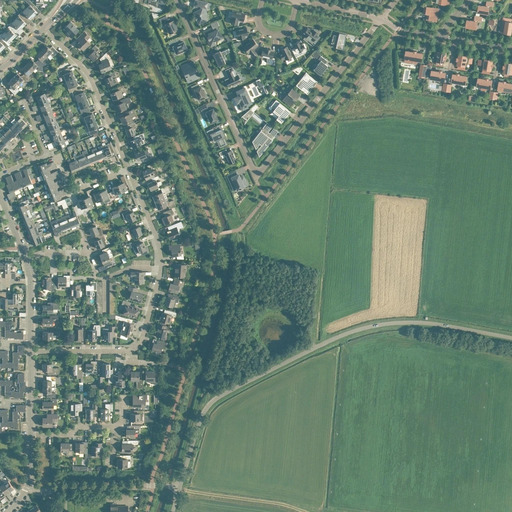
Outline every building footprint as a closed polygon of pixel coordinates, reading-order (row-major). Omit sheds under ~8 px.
[(37,16),(41,12),(29,0),(25,0),(30,5),(26,8),(34,16),(35,14),(37,16)] [(134,0),(134,2),(138,3),(144,4),(144,3),(156,5),(156,7),(164,9),(165,3),(163,0),(134,0)] [(196,11),(194,12),(196,16),(195,17),(196,20),(197,19),(199,23),(205,20),(203,16),(207,14),(205,10),(206,9),(208,9),(210,8),(211,3),(196,0),(195,0),(194,6),(196,6),(195,10),(196,11)] [(479,5),(478,12),(488,14),(490,6),(493,6),(494,2),(487,1),(486,7),(479,5)] [(436,21),(437,15),(437,13),(438,13),(439,9),(425,6),(424,14),(424,13),(428,14),(427,19),(426,19),(426,20),(429,20),(429,21),(433,22),(433,21),(436,21)] [(32,18),(34,16),(26,8),(23,11),(23,10),(20,13),(30,23),(33,19),(32,18)] [(229,11),(228,17),(231,18),(230,19),(232,19),(231,24),(237,25),(238,20),(243,21),(245,14),(232,11),(232,12),(229,11)] [(26,27),(30,23),(20,13),(17,16),(18,17),(15,19),(23,27),(24,25),(26,27)] [(166,16),(159,19),(162,25),(165,23),(170,33),(171,34),(175,33),(175,34),(174,31),(177,30),(173,20),(171,21),(169,18),(168,19),(166,16)] [(474,21),(467,20),(466,27),(476,29),(478,20),(482,21),(482,17),(475,16),(474,21)] [(505,28),(504,33),(511,34),(511,28),(511,22),(511,19),(503,18),(502,21),(503,21),(502,28),(505,28)] [(21,29),(23,27),(15,19),(12,22),(12,21),(9,24),(10,25),(19,35),(23,31),(21,29)] [(212,28),(204,32),(206,38),(208,37),(209,40),(208,41),(210,46),(216,44),(214,41),(219,38),(220,35),(218,30),(219,26),(217,21),(211,24),(212,28)] [(69,34),(68,35),(71,38),(79,31),(70,22),(64,28),(69,34)] [(16,39),(19,35),(10,25),(7,28),(8,29),(5,32),(13,39),(14,37),(16,39)] [(247,27),(236,30),(237,37),(238,37),(239,39),(245,38),(245,35),(248,35),(247,32),(248,31),(247,27)] [(306,36),(303,39),(313,46),(315,43),(313,41),(318,36),(317,35),(319,32),(319,30),(310,28),(309,29),(308,28),(304,33),(306,34),(308,35),(307,37),(306,36)] [(90,37),(84,31),(77,39),(80,41),(77,44),(83,50),(90,43),(87,40),(90,37)] [(11,41),(13,39),(5,32),(2,34),(2,33),(0,35),(0,37),(9,46),(12,42),(11,41)] [(336,48),(343,49),(344,45),(345,45),(344,44),(346,35),(339,33),(338,36),(333,34),(333,35),(331,42),(332,42),(332,43),(334,43),(334,42),(337,43),(336,48)] [(5,50),(9,46),(0,37),(0,48),(2,50),(3,48),(5,50)] [(184,42),(180,43),(178,44),(176,39),(168,42),(169,46),(172,44),(176,54),(180,52),(180,53),(184,52),(183,50),(187,49),(184,42)] [(253,40),(243,47),(248,53),(250,52),(252,56),(257,52),(255,50),(254,49),(258,46),(253,40)] [(302,50),(305,48),(306,47),(304,44),(303,44),(303,43),(302,43),(301,43),(300,40),(299,41),(298,41),(297,41),(296,42),(293,44),(296,49),(292,51),(296,57),(303,54),(302,50)] [(58,51),(53,46),(50,49),(45,45),(43,47),(40,50),(47,56),(49,54),(51,55),(53,53),(55,55),(58,51)] [(99,49),(95,45),(89,51),(91,53),(89,56),(94,61),(99,55),(96,52),(99,49)] [(282,53),(280,54),(282,60),(285,59),(286,60),(292,57),(290,54),(291,53),(289,50),(287,47),(281,50),(282,53)] [(262,49),(261,56),(267,57),(267,63),(274,65),(274,59),(272,58),(274,52),(271,51),(271,50),(265,49),(265,50),(262,49)] [(47,56),(40,50),(38,52),(38,53),(36,55),(40,59),(38,61),(43,66),(45,64),(43,62),(46,60),(44,59),(47,56)] [(214,53),(213,53),(220,67),(219,66),(225,63),(224,59),(226,58),(224,55),(227,54),(225,50),(221,52),(220,51),(214,54),(214,53)] [(405,57),(405,59),(411,60),(410,63),(417,64),(417,61),(422,62),(423,54),(416,53),(417,52),(414,51),(414,52),(406,51),(406,53),(405,53),(404,56),(405,57)] [(438,56),(436,65),(443,66),(443,63),(445,63),(445,59),(446,59),(447,56),(446,56),(446,53),(438,52),(436,51),(435,56),(438,56)] [(110,61),(106,52),(100,59),(102,64),(99,65),(102,72),(112,68),(109,61),(110,61)] [(472,64),(472,58),(467,57),(467,56),(459,55),(458,58),(457,58),(457,61),(458,61),(457,65),(458,65),(458,69),(464,70),(466,63),(472,64)] [(324,70),(327,66),(325,64),(327,61),(321,56),(318,59),(321,61),(313,70),(320,75),(322,72),(323,73),(325,71),(324,70)] [(43,66),(38,61),(35,63),(31,59),(29,62),(28,61),(26,64),(33,70),(35,68),(38,71),(43,66)] [(490,70),(491,71),(492,67),(493,64),(492,64),(493,61),(485,59),(485,60),(479,59),(478,65),(484,66),(482,73),(489,74),(490,70)] [(191,62),(181,66),(183,72),(185,71),(188,76),(187,76),(189,82),(200,77),(197,72),(195,73),(192,65),(193,65),(191,62)] [(504,69),(503,73),(505,73),(504,76),(511,78),(511,70),(511,63),(505,63),(505,66),(504,66),(503,68),(504,69)] [(33,70),(26,64),(24,66),(24,67),(22,69),(26,73),(24,75),(29,80),(31,78),(29,76),(31,74),(30,73),(33,70)] [(419,76),(425,77),(427,65),(421,64),(419,76)] [(226,70),(229,78),(225,80),(229,88),(233,85),(234,86),(237,85),(236,84),(241,82),(238,74),(236,75),(232,67),(226,70)] [(68,68),(60,71),(62,75),(65,82),(67,81),(75,78),(72,71),(69,72),(68,68)] [(118,82),(114,71),(106,75),(107,78),(105,79),(108,86),(118,82)] [(442,72),(442,71),(440,71),(439,72),(432,71),(431,79),(437,80),(437,81),(440,81),(440,80),(444,81),(446,73),(442,72)] [(310,83),(314,79),(306,72),(298,82),(304,86),(301,89),(307,94),(308,93),(307,93),(313,86),(310,83)] [(29,80),(24,75),(21,77),(17,73),(15,76),(14,75),(12,78),(18,84),(21,82),(22,83),(25,81),(27,83),(29,80)] [(457,74),(457,75),(453,74),(452,82),(456,83),(455,84),(459,84),(459,83),(465,84),(467,76),(459,75),(459,74),(457,74)] [(18,84),(12,78),(10,80),(10,81),(8,83),(12,87),(9,89),(15,95),(17,92),(15,90),(17,88),(16,87),(18,84)] [(78,85),(75,78),(67,81),(70,88),(68,89),(69,93),(72,92),(77,90),(75,86),(78,85)] [(488,80),(489,79),(486,79),(478,78),(477,86),(482,87),(481,90),(486,91),(487,88),(491,88),(492,80),(488,80)] [(506,82),(503,81),(503,82),(499,82),(498,90),(502,90),(502,91),(505,92),(505,91),(511,92),(511,90),(511,83),(506,83),(506,82)] [(207,97),(205,93),(204,93),(201,87),(198,88),(197,84),(191,87),(195,94),(196,93),(199,100),(201,99),(201,100),(207,97)] [(125,91),(123,85),(113,89),(114,92),(110,93),(113,100),(123,96),(121,92),(125,91)] [(289,92),(283,100),(291,106),(300,94),(289,85),(285,89),(289,92)] [(239,96),(235,98),(237,103),(239,101),(240,104),(239,104),(242,110),(247,108),(246,106),(250,104),(247,98),(249,97),(244,87),(237,91),(239,96)] [(79,89),(77,90),(72,92),(74,96),(76,95),(78,102),(87,99),(84,92),(81,93),(79,89)] [(38,102),(47,98),(48,97),(46,93),(45,94),(45,93),(40,95),(39,92),(27,97),(30,103),(37,100),(38,102)] [(33,109),(50,102),(48,97),(47,98),(38,102),(39,104),(31,107),(33,109)] [(131,102),(129,97),(117,102),(118,104),(115,105),(118,112),(129,108),(127,103),(131,102)] [(89,105),(87,99),(78,102),(81,109),(79,109),(81,114),(88,111),(87,107),(89,105)] [(281,123),(286,116),(285,116),(287,114),(285,112),(288,109),(276,100),(271,106),(274,109),(273,111),(279,116),(276,119),(281,123)] [(51,103),(50,102),(33,109),(34,112),(41,109),(42,111),(51,107),(49,103),(51,103)] [(206,105),(200,108),(201,111),(204,110),(205,113),(206,112),(211,123),(218,120),(216,116),(215,113),(213,109),(209,111),(208,108),(206,105)] [(37,119),(54,112),(54,111),(52,111),(51,107),(42,111),(43,113),(35,116),(37,119)] [(133,109),(124,113),(125,116),(120,118),(123,124),(132,120),(131,117),(135,115),(133,109)] [(90,115),(88,111),(81,114),(83,118),(85,117),(87,124),(96,120),(93,113),(90,115)] [(46,121),(55,117),(53,113),(54,112),(37,119),(38,122),(45,118),(46,121)] [(26,123),(28,121),(21,113),(18,116),(20,118),(19,119),(16,117),(14,118),(24,128),(27,124),(26,123)] [(40,128),(58,121),(58,120),(56,121),(55,117),(46,121),(46,123),(39,126),(40,128)] [(20,131),(24,128),(14,118),(11,122),(14,124),(20,131)] [(98,127),(96,120),(87,124),(90,130),(88,131),(90,136),(93,134),(97,133),(96,128),(98,127)] [(50,130),(59,126),(57,122),(58,122),(58,121),(40,128),(41,131),(49,128),(50,130)] [(137,128),(135,122),(127,126),(128,129),(126,130),(128,136),(132,134),(132,135),(134,134),(133,134),(135,133),(133,129),(137,128)] [(272,127),(267,122),(252,141),(256,149),(260,144),(261,145),(257,151),(259,157),(273,140),(270,137),(272,135),(268,132),(272,127)] [(17,135),(20,131),(14,124),(12,126),(9,124),(8,125),(17,135)] [(14,138),(17,135),(8,125),(6,127),(8,130),(7,131),(14,138)] [(44,138),(62,130),(60,130),(59,126),(50,130),(50,132),(43,135),(44,138)] [(222,131),(223,131),(222,129),(218,130),(216,127),(217,127),(216,127),(206,131),(209,137),(212,136),(214,142),(217,140),(220,147),(227,144),(224,137),(225,137),(225,136),(224,133),(223,134),(222,131)] [(10,142),(14,138),(7,131),(5,133),(2,130),(1,132),(10,142)] [(53,139),(62,136),(61,132),(62,131),(62,130),(44,138),(45,140),(53,137),(53,139)] [(0,138),(7,145),(10,142),(1,132),(0,132),(0,134),(2,136),(0,138)] [(136,139),(130,142),(133,148),(141,145),(144,143),(143,140),(145,139),(142,133),(135,137),(136,139)] [(48,147),(66,140),(65,139),(64,140),(62,136),(53,139),(54,142),(47,145),(48,147)] [(57,149),(66,145),(65,141),(66,141),(66,140),(48,147),(49,150),(56,147),(57,149)] [(102,143),(102,145),(108,158),(112,156),(111,152),(114,151),(110,143),(105,145),(104,142),(102,143)] [(108,158),(102,145),(100,146),(101,147),(98,148),(99,151),(103,159),(108,158)] [(103,159),(99,151),(97,151),(96,148),(94,149),(99,161),(103,159)] [(99,161),(94,149),(91,150),(93,153),(91,154),(94,163),(99,161)] [(135,154),(138,160),(145,157),(146,160),(153,157),(152,154),(150,155),(147,149),(139,152),(139,151),(138,152),(135,154)] [(226,150),(219,153),(221,156),(225,154),(226,157),(224,157),(226,161),(227,160),(229,164),(236,161),(234,157),(235,157),(233,153),(233,154),(231,151),(227,152),(226,150)] [(94,163),(91,154),(88,155),(87,151),(84,152),(90,165),(94,163)] [(90,165),(84,152),(82,152),(83,153),(80,154),(85,167),(90,165)] [(85,167),(80,154),(76,156),(81,169),(85,167)] [(81,169),(76,156),(74,157),(75,161),(73,161),(77,170),(81,169)] [(77,170),(73,161),(71,162),(69,159),(67,160),(72,172),(77,170)] [(40,171),(55,164),(54,162),(47,164),(46,163),(38,166),(40,171)] [(56,167),(55,164),(40,171),(41,175),(50,172),(50,170),(56,167)] [(143,175),(144,178),(145,181),(151,178),(158,176),(156,170),(152,171),(151,168),(142,171),(144,175),(143,175)] [(26,176),(24,177),(28,186),(32,184),(26,169),(23,170),(26,176)] [(28,186),(24,177),(22,178),(20,171),(17,172),(23,187),(28,186)] [(43,180),(58,173),(57,171),(51,173),(50,172),(41,175),(39,176),(40,181),(41,180),(43,180)] [(227,176),(232,186),(235,185),(237,190),(240,189),(242,189),(241,188),(244,187),(244,186),(247,185),(244,179),(241,181),(238,174),(236,171),(227,176)] [(23,187),(17,172),(14,174),(17,180),(15,181),(19,189),(23,187)] [(43,180),(41,180),(43,185),(44,185),(45,184),(54,180),(53,179),(60,176),(58,173),(43,180)] [(19,189),(15,181),(14,181),(11,175),(8,176),(14,191),(19,189)] [(16,196),(14,191),(8,176),(5,177),(8,184),(6,185),(10,193),(7,194),(9,199),(16,196)] [(123,183),(118,185),(123,196),(126,194),(124,191),(127,190),(125,185),(127,185),(124,176),(120,177),(123,183)] [(159,179),(158,176),(151,178),(152,181),(147,183),(148,184),(147,185),(148,187),(149,187),(150,190),(162,185),(161,181),(157,182),(156,180),(159,179)] [(47,188),(62,182),(61,179),(54,182),(54,180),(45,184),(47,188)] [(63,185),(62,182),(47,188),(49,193),(57,189),(57,188),(63,185)] [(123,196),(118,185),(112,187),(114,191),(111,192),(113,199),(123,196)] [(155,203),(167,198),(165,194),(170,192),(167,186),(162,188),(164,192),(153,196),(155,203)] [(50,197),(66,191),(65,188),(58,191),(57,189),(49,193),(50,197)] [(102,196),(100,192),(95,194),(93,188),(90,190),(93,199),(95,198),(97,202),(100,201),(101,204),(104,203),(103,200),(102,196)] [(91,199),(93,199),(90,190),(86,191),(89,197),(84,199),(87,206),(89,210),(92,208),(90,205),(93,204),(91,199)] [(113,199),(111,192),(108,193),(106,190),(100,192),(102,196),(103,200),(106,198),(107,202),(113,199)] [(60,197),(61,196),(67,194),(66,191),(50,197),(52,202),(61,198),(60,197)] [(169,202),(167,198),(155,203),(158,209),(169,205),(170,208),(176,206),(173,200),(169,202)] [(87,206),(84,199),(78,201),(80,205),(77,206),(80,213),(85,211),(84,207),(87,206)] [(20,212),(32,207),(31,204),(29,205),(28,203),(29,203),(28,200),(19,203),(20,206),(16,208),(16,209),(18,209),(20,212)] [(21,216),(34,211),(33,209),(34,208),(33,206),(32,207),(20,212),(21,216)] [(172,209),(163,213),(165,217),(162,218),(165,225),(174,221),(171,215),(174,214),(172,209)] [(130,210),(122,213),(124,219),(127,218),(129,222),(136,219),(133,212),(131,213),(130,210)] [(23,221),(36,216),(34,211),(21,216),(23,221)] [(75,217),(72,218),(76,226),(77,228),(78,228),(77,226),(80,224),(76,213),(73,213),(75,217)] [(76,226),(72,218),(70,219),(69,215),(66,216),(71,228),(76,226)] [(36,218),(36,216),(23,221),(25,225),(34,221),(33,219),(36,218)] [(71,228),(66,216),(62,218),(67,230),(71,228)] [(67,230),(62,218),(58,220),(63,232),(67,230)] [(58,220),(55,221),(50,223),(56,236),(59,235),(58,234),(63,232),(58,220)] [(27,230),(39,224),(38,222),(35,224),(34,221),(25,225),(27,230)] [(168,234),(170,238),(171,237),(172,240),(177,238),(176,236),(179,235),(177,229),(183,227),(181,221),(171,225),(173,229),(168,231),(169,234),(168,234)] [(29,234),(38,230),(37,228),(42,226),(41,224),(39,224),(27,230),(29,234)] [(136,225),(128,228),(132,238),(142,234),(139,227),(137,227),(136,225)] [(94,235),(95,238),(103,234),(101,229),(98,230),(96,226),(89,229),(92,236),(94,235)] [(31,238),(43,233),(42,231),(39,232),(38,230),(29,234),(31,238)] [(46,241),(43,233),(31,238),(32,243),(33,243),(34,246),(46,241)] [(106,240),(103,234),(95,238),(96,240),(94,241),(97,249),(104,246),(102,241),(106,240)] [(145,248),(145,246),(143,242),(141,243),(140,240),(132,244),(136,254),(141,252),(142,255),(149,252),(147,247),(145,248)] [(182,243),(169,246),(170,251),(172,250),(173,256),(176,256),(177,259),(184,259),(183,254),(181,254),(179,246),(183,246),(182,243)] [(113,256),(109,247),(102,250),(103,253),(100,255),(102,261),(113,256)] [(114,259),(113,256),(102,261),(104,265),(98,268),(100,271),(108,267),(108,265),(112,264),(111,261),(114,259)] [(14,262),(5,262),(5,267),(5,273),(9,273),(10,273),(10,266),(14,266),(14,262)] [(186,265),(178,264),(173,264),(172,267),(175,268),(175,276),(184,277),(184,272),(185,272),(186,265)] [(144,275),(144,272),(131,272),(131,276),(135,276),(135,283),(143,283),(143,275),(144,275)] [(70,285),(70,276),(66,276),(66,277),(58,277),(58,286),(66,286),(66,285),(70,285)] [(50,291),(54,291),(54,280),(51,280),(51,277),(42,277),(42,282),(43,282),(43,288),(50,288),(50,291)] [(183,287),(184,281),(175,278),(173,284),(170,283),(168,290),(178,293),(179,286),(183,287)] [(96,285),(96,282),(91,282),(91,285),(86,285),(86,295),(90,295),(90,296),(91,296),(91,297),(92,297),(93,297),(93,296),(94,296),(94,295),(94,294),(94,293),(93,293),(93,292),(92,292),(92,291),(96,291),(96,288),(96,285)] [(75,285),(73,285),(73,288),(70,288),(70,297),(70,300),(73,300),(73,296),(82,296),(82,291),(80,291),(80,289),(80,285),(75,285)] [(129,286),(128,291),(132,291),(130,296),(131,296),(131,299),(130,298),(130,299),(140,302),(142,294),(136,292),(137,289),(129,286)] [(178,303),(179,296),(172,294),(171,298),(167,297),(164,304),(167,305),(166,305),(168,306),(168,305),(174,307),(176,302),(178,303)] [(130,306),(131,302),(123,300),(122,304),(126,305),(125,309),(127,310),(125,314),(136,317),(138,308),(130,306)] [(53,309),(57,309),(57,302),(50,302),(50,305),(43,305),(43,308),(44,308),(43,312),(53,312),(53,309)] [(176,313),(167,310),(166,313),(162,312),(160,321),(163,321),(162,325),(165,326),(166,322),(169,323),(171,315),(175,316),(176,313)] [(58,321),(58,315),(50,315),(50,318),(43,318),(43,326),(53,326),(53,321),(58,321)] [(131,323),(132,320),(115,315),(115,319),(124,321),(120,334),(129,337),(132,328),(133,329),(134,324),(131,323)] [(170,331),(171,327),(165,326),(162,325),(158,324),(156,332),(158,332),(157,336),(159,337),(166,339),(167,335),(166,335),(167,330),(170,331)] [(96,340),(96,335),(96,334),(100,334),(100,325),(94,325),(94,330),(89,330),(89,333),(88,333),(88,340),(96,340)] [(112,340),(112,336),(112,334),(115,334),(115,326),(109,326),(109,328),(103,328),(103,334),(104,334),(104,340),(112,340)] [(62,332),(62,328),(50,328),(50,332),(43,332),(43,334),(42,334),(42,335),(43,335),(43,339),(53,339),(53,335),(59,335),(59,332),(62,332)] [(82,340),(83,328),(74,328),(74,340),(82,340)] [(165,348),(167,342),(158,340),(157,344),(154,343),(152,350),(156,351),(156,353),(160,354),(162,347),(165,348)] [(97,361),(96,361),(96,362),(93,362),(93,364),(86,364),(86,370),(83,370),(83,372),(93,372),(93,373),(97,374),(97,361)] [(49,375),(59,375),(59,368),(52,368),(52,364),(43,364),(43,371),(49,371),(49,375)] [(78,369),(78,364),(71,364),(71,374),(75,374),(75,377),(79,377),(79,382),(83,382),(83,372),(83,370),(83,369),(78,369)] [(102,376),(110,376),(110,364),(102,364),(102,376)] [(113,375),(113,382),(116,382),(116,386),(120,386),(120,387),(122,387),(122,386),(125,386),(125,380),(122,380),(122,371),(118,371),(118,373),(116,373),(116,375),(113,375)] [(137,380),(137,389),(143,389),(143,382),(139,382),(139,371),(131,371),(131,380),(137,380)] [(145,374),(145,375),(146,375),(146,381),(153,381),(153,384),(155,384),(154,388),(158,388),(158,384),(158,375),(154,375),(154,371),(146,371),(146,374),(145,374)] [(43,381),(43,387),(55,387),(55,384),(51,384),(52,381),(55,381),(55,377),(47,376),(47,381),(43,381)] [(51,393),(51,390),(55,390),(55,387),(43,387),(43,393),(47,393),(47,397),(55,397),(55,393),(51,393)] [(147,400),(147,394),(136,394),(136,398),(133,398),(133,402),(133,407),(145,407),(145,400),(147,400)] [(57,405),(57,399),(51,399),(51,402),(43,402),(43,409),(47,409),(50,409),(50,414),(53,414),(53,405),(57,405)] [(95,412),(98,412),(98,400),(95,400),(95,402),(95,404),(93,404),(93,409),(86,409),(86,419),(95,419),(95,412)] [(77,404),(71,404),(71,414),(77,414),(77,410),(81,410),(81,404),(77,404)] [(109,411),(113,411),(113,404),(105,404),(105,409),(101,409),(101,419),(109,419),(109,411)] [(142,421),(143,410),(134,410),(134,414),(131,413),(131,421),(142,421)] [(57,422),(57,414),(53,414),(50,414),(49,414),(49,418),(43,418),(43,426),(52,426),(52,422),(57,422)] [(139,433),(139,426),(127,425),(127,429),(126,429),(126,437),(129,437),(129,438),(130,438),(130,437),(135,437),(135,433),(139,433)] [(133,452),(133,446),(133,444),(137,444),(137,440),(128,440),(128,444),(122,444),(122,452),(133,452)] [(76,443),(76,446),(76,451),(79,451),(79,453),(88,453),(88,442),(80,442),(80,443),(76,443)] [(69,446),(69,443),(61,443),(61,452),(66,452),(66,455),(73,455),(73,446),(69,446)] [(103,455),(103,443),(96,443),(96,446),(92,446),(92,455),(103,455)] [(130,466),(130,455),(121,455),(121,459),(118,459),(118,467),(129,467),(130,466)] [(9,492),(14,488),(8,480),(4,484),(9,492)] [(0,486),(6,494),(9,492),(4,484),(0,486)]
